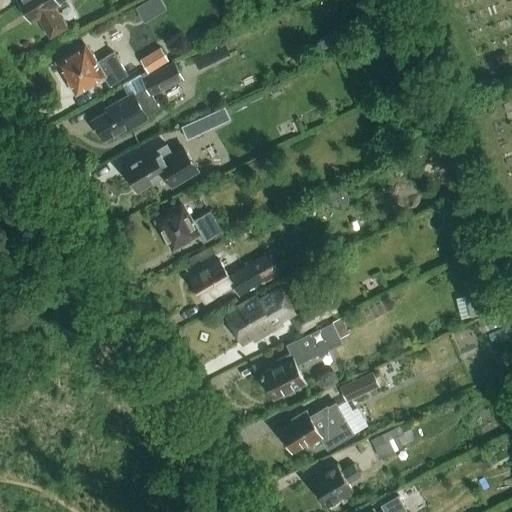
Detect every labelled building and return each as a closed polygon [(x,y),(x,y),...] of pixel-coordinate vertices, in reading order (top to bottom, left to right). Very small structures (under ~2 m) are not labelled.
[(59,3),(63,0),(19,0),(32,20),(38,17),(50,37),(67,27),(55,7),(60,4),(59,3)] [(413,43),(407,29),(366,45),(372,60),(413,43)] [(111,86),(129,75),(114,52),(98,61),(94,53),(92,55),(86,45),(58,62),(60,65),(60,68),(63,74),(66,75),(70,82),(70,85),(73,89),(75,90),(77,93),(92,83),(93,85),(105,77),(111,86)] [(141,58),(149,72),(168,61),(160,47),(141,58)] [(107,111),(92,119),(104,139),(118,131),(120,134),(148,120),(146,116),(159,108),(152,94),(183,78),(175,62),(143,79),(145,84),(147,88),(134,95),(133,93),(128,95),(105,108),(107,111)] [(188,139),(213,128),(206,112),(181,123),(188,139)] [(183,145),(171,152),(167,144),(153,152),(153,151),(124,169),(138,191),(164,176),(172,189),(200,172),(183,145)] [(271,154),(251,163),(255,173),(275,164),(271,154)] [(463,178),(441,185),(445,198),(467,190),(463,178)] [(204,243),(222,233),(210,212),(192,222),(183,206),(157,221),(173,249),(199,234),(204,243)] [(240,295),(262,282),(264,285),(281,274),(269,254),(230,277),(221,261),(192,278),(194,281),(194,284),(197,290),(200,291),(203,297),(219,288),(220,291),(233,283),(240,295)] [(256,341),(286,323),(284,319),(296,312),(279,285),(258,298),(255,294),(225,313),(243,342),(253,336),(256,341)] [(482,290),(466,294),(471,315),(488,310),(482,290)] [(338,312),(336,309),(327,294),(289,317),(299,335),(338,312)] [(491,328),(507,321),(502,310),(486,318),(491,328)] [(332,323),(320,329),(287,345),(291,354),(276,361),(278,365),(261,373),(273,398),(305,383),(297,365),(330,349),(342,343),(332,323)] [(379,385),(372,371),(340,386),(347,401),(379,385)] [(336,402),(327,407),(310,417),(306,411),(292,419),(294,422),(280,430),(293,451),(307,443),(308,446),(320,439),(327,451),(355,434),(336,402)] [(403,432),(400,426),(371,440),(380,459),(404,448),(402,444),(415,438),(410,428),(403,432)] [(349,483),(360,475),(354,464),(342,472),(338,464),(310,481),(326,506),(353,490),(349,483)] [(376,511),(375,510),(371,511),(408,511),(400,496),(382,506),(385,511),(376,511)]
